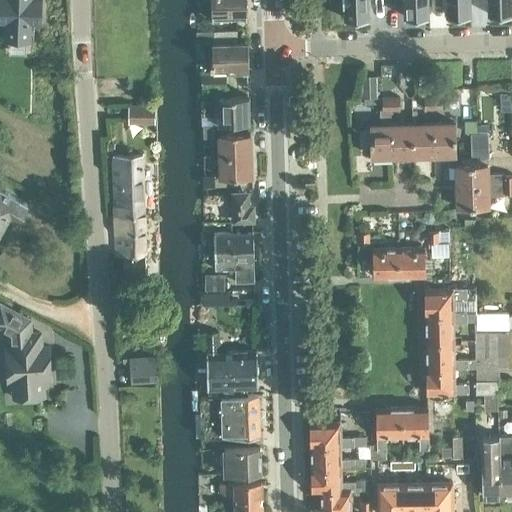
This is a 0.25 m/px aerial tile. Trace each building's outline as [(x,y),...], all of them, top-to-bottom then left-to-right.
[(0,0),(0,19),(5,20),(5,36),(9,36),(9,42),(28,43),(28,37),(33,37),(33,21),(41,21),(41,0),(0,0)] [(211,0),(212,20),(248,19),(247,0),(211,0)] [(343,0),(344,4),(345,4),(345,18),(369,18),(368,0),(343,0)] [(429,16),(429,7),(428,0),(404,0),(405,16),(429,16)] [(471,15),(471,2),(470,0),(446,0),(447,15),(471,15)] [(511,0),(488,0),(489,2),(489,14),(511,13),(511,0)] [(233,43),(233,30),(197,31),(198,44),(213,43),(213,61),(211,61),(211,66),(213,66),(214,73),(250,72),(249,42),(233,43)] [(203,89),(227,88),(226,74),(203,75),(203,89)] [(379,90),(364,90),(364,92),(360,92),(360,99),(379,99),(379,92),(379,90)] [(427,108),(444,108),(444,95),(426,95),(427,108)] [(372,156),(394,155),(393,124),(392,109),(392,96),(383,97),(384,109),(381,109),(382,124),(371,124),(372,156)] [(392,109),(402,109),(401,96),(392,96),(392,109)] [(219,124),(251,123),(250,97),(218,98),(219,124)] [(128,124),(155,124),(155,105),(128,105),(128,124)] [(436,154),(458,154),(457,122),(435,123),(436,154)] [(394,155),(415,155),(414,123),(393,124),(394,155)] [(415,155),(436,154),(435,123),(414,123),(415,155)] [(203,125),(203,136),(214,136),(214,125),(203,125)] [(220,155),(251,154),(251,133),(219,133),(220,155)] [(488,158),(489,158),(488,133),(471,134),(472,159),(488,158)] [(220,174),(221,177),(228,177),(252,176),(251,154),(220,155),(220,174)] [(116,213),(146,213),(144,155),(114,156),(116,213)] [(488,178),(488,163),(462,164),(458,164),(458,186),(511,184),(511,179),(505,180),(505,177),(488,178)] [(214,174),(204,175),(205,187),(215,186),(214,174)] [(459,207),(489,207),(489,196),(505,196),(505,194),(511,194),(511,184),(458,186),(459,207)] [(18,222),(28,204),(0,188),(0,233),(3,228),(3,225),(8,216),(18,222)] [(248,206),(247,193),(235,193),(236,219),(253,219),(253,206),(248,206)] [(147,272),(146,213),(116,213),(117,256),(124,256),(125,278),(142,277),(141,272),(147,272)] [(430,242),(440,241),(439,230),(429,231),(430,242)] [(235,282),(255,281),(254,231),(233,232),(235,268),(235,282)] [(215,269),(235,268),(233,232),(214,233),(215,269)] [(360,243),(370,243),(370,232),(359,232),(360,243)] [(375,277),(400,276),(400,246),(374,247),(375,277)] [(400,276),(426,275),(426,246),(400,246),(400,276)] [(226,289),(226,273),(207,273),(207,289),(226,289)] [(467,312),(467,295),(467,287),(426,288),(426,313),(454,312),(454,313),(467,313),(467,312)] [(0,306),(0,305),(0,332),(11,338),(11,349),(6,349),(9,387),(14,386),(15,402),(49,400),(48,384),(54,384),(58,375),(57,358),(52,347),(45,347),(44,332),(34,333),(33,321),(1,304),(0,306)] [(454,313),(454,312),(426,313),(427,340),(455,340),(454,322),(467,322),(467,313),(454,313)] [(477,313),(467,312),(467,313),(467,322),(477,321),(477,313)] [(477,321),(478,330),(509,329),(509,313),(477,313),(477,321)] [(219,332),(207,332),(208,388),(208,397),(248,396),(247,387),(258,387),(258,350),(220,351),(219,332)] [(477,392),(498,392),(498,380),(500,380),(500,369),(504,369),(504,332),(476,332),(476,357),(476,366),(477,392)] [(455,358),(455,340),(427,340),(427,367),(455,366),(468,366),(468,357),(455,358)] [(476,357),(468,357),(468,366),(476,366),(476,357)] [(455,384),(455,366),(427,367),(428,393),(469,392),(469,383),(455,384)] [(203,397),(202,397),(203,432),(203,437),(223,438),(260,436),(259,396),(248,396),(208,397),(203,397)] [(466,414),(477,414),(476,399),(466,399),(466,414)] [(428,406),(404,407),(404,436),(421,436),(421,449),(431,449),(431,447),(430,436),(430,435),(430,406),(428,406)] [(378,444),(371,444),(371,458),(387,458),(386,436),(404,436),(404,407),(377,407),(377,412),(377,436),(378,444)] [(341,437),(341,422),(311,422),(311,445),(341,444),(341,445),(354,445),(354,437),(341,437)] [(485,496),(502,495),(500,442),(500,436),(483,437),(485,496)] [(502,495),(511,494),(511,441),(500,442),(502,495)] [(342,459),(341,445),(341,444),(311,445),(312,467),(342,467),(355,467),(355,459),(342,459)] [(224,474),(262,473),(261,447),(223,448),(224,474)] [(442,447),(442,455),(452,456),(452,447),(442,447)] [(403,460),(404,468),(416,468),(416,459),(403,460)] [(404,468),(403,460),(391,460),(392,468),(404,468)] [(469,463),(457,463),(457,471),(470,471),(469,463)] [(342,482),(342,467),(312,467),(312,491),(322,490),(352,489),(356,489),(356,482),(342,482)] [(263,507),(262,482),(221,483),(221,493),(236,493),(237,507),(263,507)] [(412,482),(404,483),(404,511),(426,511),(427,511),(427,482),(412,482)] [(453,511),(453,482),(427,482),(427,511),(453,511)] [(379,483),(379,511),(404,511),(404,483),(403,483),(387,483),(379,483)] [(322,511),(352,511),(352,489),(322,490),(322,511)] [(373,511),(373,501),(362,501),(362,511),(373,511)]
